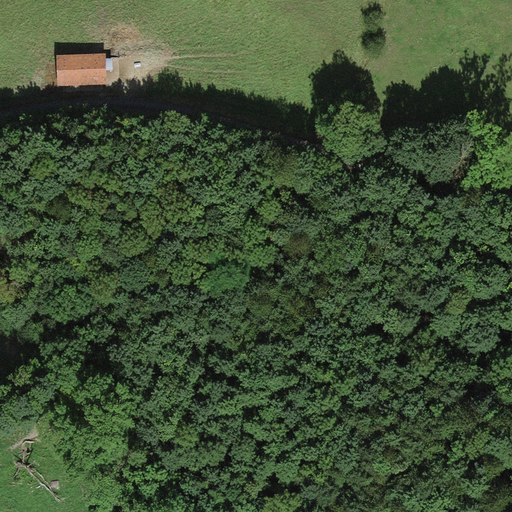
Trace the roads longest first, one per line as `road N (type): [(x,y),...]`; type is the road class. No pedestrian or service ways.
road 1 (residential): [(0,123),(86,108),(164,112),(385,180),(511,207)]
road 2 (track): [(376,177),(309,259),(12,419)]
